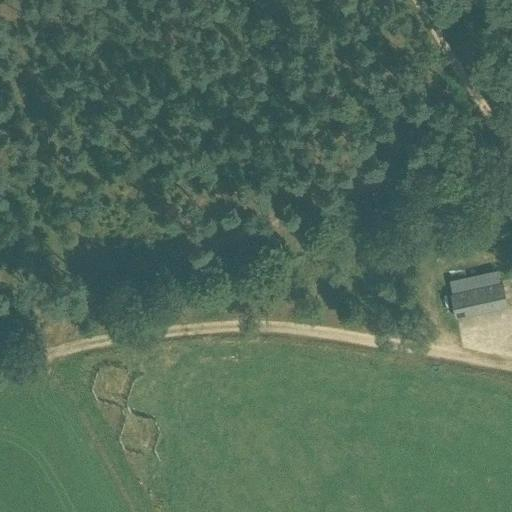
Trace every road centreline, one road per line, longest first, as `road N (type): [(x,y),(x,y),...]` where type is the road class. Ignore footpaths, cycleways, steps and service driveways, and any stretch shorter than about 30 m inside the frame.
road 1 (track): [(0,369),(199,327),(327,334),(511,369)]
road 2 (track): [(511,138),(450,61),(415,0)]
